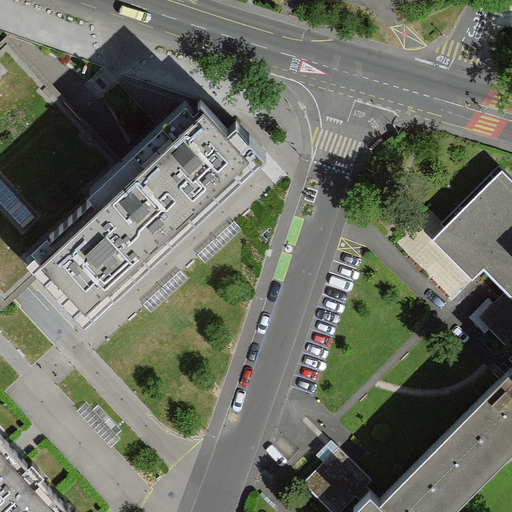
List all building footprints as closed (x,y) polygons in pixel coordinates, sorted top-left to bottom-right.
[(0,77),(0,284),(3,288),(29,266),(137,165),(8,21),(0,29),(0,71),(3,75),(0,77)] [(29,266),(84,323),(258,159),(203,102),(137,165),(29,266)] [(511,176),(500,165),(442,223),(445,227),(433,237),(473,277),(484,267),(507,289),(480,316),(507,344),(511,339),(511,357),(510,359),(511,360),(511,176)] [(511,389),(506,383),(385,503),(371,489),(361,499),(354,505),(360,511),(368,511),(371,509),(373,511),(450,511),(511,450),(511,389)] [(0,439),(0,511),(69,511),(12,452),(0,439)] [(361,499),(371,489),(366,485),(372,480),(340,446),(304,481),(334,511),(339,511),(357,495),(361,499)]
